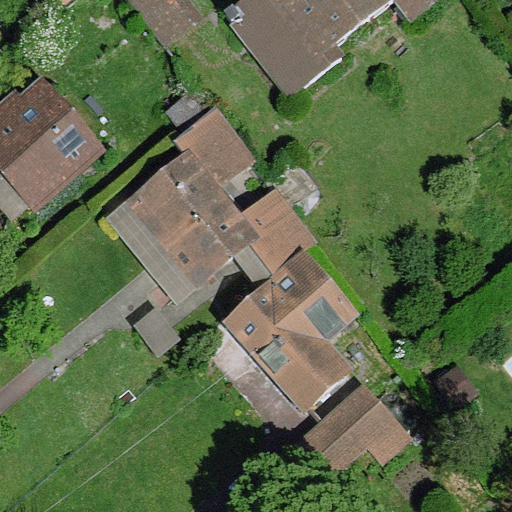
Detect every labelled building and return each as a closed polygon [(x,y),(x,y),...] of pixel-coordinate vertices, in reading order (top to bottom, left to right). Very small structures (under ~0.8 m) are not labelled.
[(68,0),(49,0),(58,9),(68,0)] [(203,24),(185,0),(133,0),(169,49),(203,24)] [(319,64),(399,2),(397,0),(277,0),(263,11),(255,0),(215,31),(278,112),(327,74),(319,64)] [(433,9),(426,0),(397,0),(399,2),(415,22),(433,9)] [(443,0),(426,0),(433,9),(443,0)] [(215,112),(200,93),(173,118),(189,136),(215,112)] [(99,155),(47,94),(0,135),(0,170),(33,207),(36,211),(99,155)] [(236,142),(215,112),(189,136),(210,164),(236,142)] [(253,166),(236,142),(210,164),(189,136),(177,149),(190,165),(216,195),(253,166)] [(190,165),(137,208),(176,257),(184,251),(208,280),(253,242),(278,277),(313,244),(280,200),(243,228),(216,195),(190,165)] [(33,207),(0,170),(0,201),(17,220),(33,207)] [(353,320),(306,265),(235,325),(309,411),(347,377),(322,348),(353,320)] [(365,395),(304,449),(332,480),(366,450),(383,468),(409,444),(365,395)]
